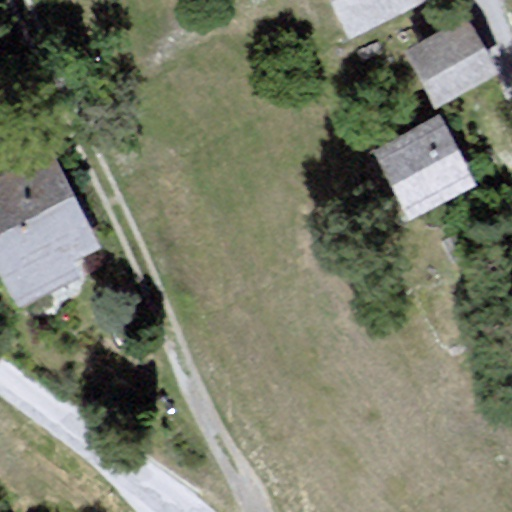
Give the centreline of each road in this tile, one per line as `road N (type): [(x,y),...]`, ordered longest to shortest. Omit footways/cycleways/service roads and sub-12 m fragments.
road 1 (track): [(253,511),(190,392),(124,224),(19,0)]
road 2 (unclassified): [(0,369),(193,511)]
